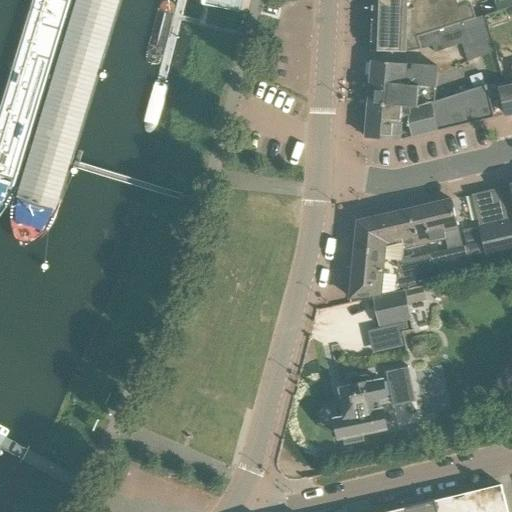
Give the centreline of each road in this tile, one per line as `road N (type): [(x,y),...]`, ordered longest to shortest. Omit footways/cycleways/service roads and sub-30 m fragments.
road 1 (unclassified): [(239,502),(302,284),(320,174)]
road 2 (residential): [(239,502),(288,510),(511,458)]
road 3 (residential): [(320,174),(405,179),(511,153)]
road 4 (unclassified): [(320,174),(330,0)]
